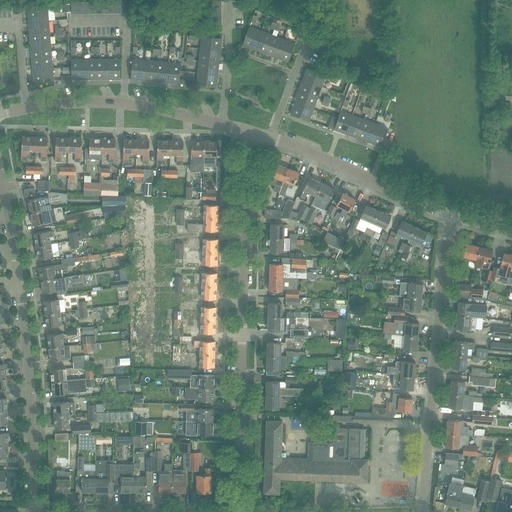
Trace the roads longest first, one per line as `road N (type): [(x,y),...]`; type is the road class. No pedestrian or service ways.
road 1 (residential): [(239,511),(247,130)]
road 2 (residential): [(32,511),(21,343),(0,197)]
road 3 (residential): [(422,511),(449,217)]
road 4 (residential): [(247,130),(121,103),(0,115)]
road 5 (residential): [(449,217),(269,137)]
